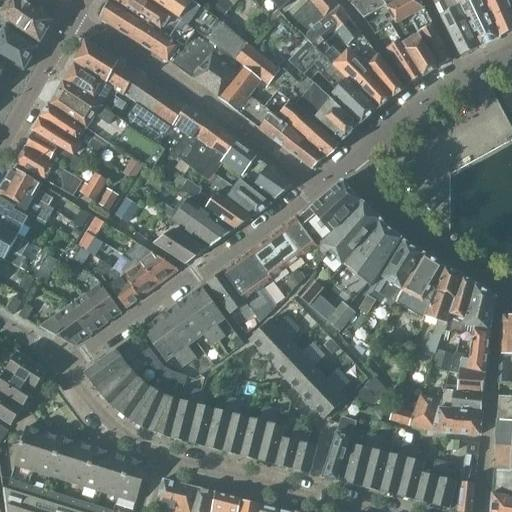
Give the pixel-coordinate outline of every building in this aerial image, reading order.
[(20,0),(0,0),(0,13),(41,42),(53,21),(20,0)] [(112,0),(100,19),(140,43),(169,62),(179,46),(112,0)] [(193,55),(205,39),(149,0),(111,0),(112,0),(179,46),(186,51),(193,55)] [(225,26),(220,22),(215,19),(210,15),(189,0),(149,0),(205,39),(224,52),(235,61),(241,54),(248,46),(225,26)] [(220,0),(210,15),(215,19),(220,22),(233,4),(229,2),(227,0),(220,0)] [(270,0),(281,11),(292,0),(270,0)] [(305,36),(312,30),(339,7),(333,0),(292,0),(281,11),(280,12),(283,15),(296,27),(305,36)] [(366,18),(386,7),(397,0),(359,0),(352,4),(366,21),(367,20),(366,18)] [(384,29),(390,24),(392,27),(401,21),(424,8),(419,0),(397,0),(386,7),(392,17),(386,20),(383,16),(369,25),(376,34),(384,29)] [(436,3),(463,57),(480,49),(457,0),(442,0),(437,2),(436,3)] [(457,0),(480,49),(498,39),(498,40),(500,39),(482,0),(471,0),(470,1),(469,0),(457,0)] [(482,0),(500,38),(511,32),(511,10),(507,0),(482,0)] [(305,36),(305,37),(309,41),(314,47),(316,49),(325,42),(336,32),(350,21),(339,7),(312,30),(305,36)] [(277,11),(270,19),(274,22),(281,15),(277,11)] [(420,34),(439,66),(440,67),(451,60),(435,28),(426,12),(413,20),(420,34)] [(336,32),(344,42),(348,46),(361,34),(350,21),(336,32)] [(439,66),(420,34),(411,39),(401,21),(392,27),(424,76),(439,66)] [(390,24),(384,29),(394,45),(387,49),(410,84),(424,76),(392,27),(390,24)] [(0,78),(9,63),(24,72),(38,47),(6,29),(0,39),(0,78)] [(393,97),(404,90),(361,34),(348,46),(351,49),(393,97)] [(186,51),(175,66),(193,79),(193,80),(200,85),(224,52),(205,39),(193,55),(186,51)] [(309,41),(289,61),(302,73),(304,76),(306,77),(310,80),(318,72),(331,85),(333,83),(339,90),(334,95),(362,123),(378,109),(316,49),(314,47),(309,41)] [(351,49),(348,46),(344,42),(334,52),(325,42),(316,49),(378,109),(393,97),(351,49)] [(88,43),(76,64),(119,92),(119,94),(124,97),(125,96),(138,75),(137,74),(128,69),(119,63),(110,57),(88,43)] [(179,46),(169,62),(175,66),(186,51),(179,46)] [(241,54),(235,61),(242,66),(243,67),(263,81),(269,87),(270,85),(281,73),(267,62),(248,46),(241,54)] [(224,52),(200,85),(219,98),(242,66),(235,61),(224,52)] [(116,98),(119,94),(119,92),(76,64),(64,84),(120,119),(128,106),(116,98)] [(219,98),(239,112),(250,96),(263,81),(243,67),(242,66),(219,98)] [(284,70),(281,73),(270,85),(290,102),(303,113),(306,111),(342,141),(360,125),(310,80),(306,77),(303,81),(300,84),(284,70)] [(135,103),(149,82),(138,75),(125,96),(135,103)] [(145,110),(159,89),(149,82),(135,103),(137,104),(145,110)] [(51,106),(110,145),(133,161),(142,167),(143,167),(152,174),(167,151),(126,122),(120,119),(64,84),(58,95),(51,106)] [(159,89),(145,110),(156,117),(170,96),(159,89)] [(170,96),(156,117),(166,124),(180,104),(170,96)] [(313,170),(325,158),(276,118),(250,96),(239,112),(238,113),(268,135),(313,170)] [(290,102),(276,118),(325,158),(340,144),(320,127),(308,118),(303,113),(290,102)] [(177,131),(166,124),(156,117),(145,110),(137,104),(126,122),(167,151),(177,158),(189,140),(197,146),(211,125),(200,117),(191,110),(177,131)] [(166,124),(177,131),(191,110),(186,107),(186,108),(180,104),(166,124)] [(105,153),(110,145),(51,106),(43,119),(82,145),(101,158),(105,153)] [(75,156),(82,145),(43,119),(35,132),(75,156)] [(177,158),(178,159),(179,158),(209,182),(222,163),(210,155),(212,151),(223,133),(211,125),(197,146),(189,140),(177,158)] [(79,169),(83,163),(84,162),(75,156),(35,132),(26,147),(51,163),(56,155),(79,169)] [(212,151),(225,160),(237,144),(223,133),(212,151)] [(237,144),(225,160),(212,151),(210,155),(222,163),(243,177),(257,158),(237,144)] [(26,147),(17,163),(47,181),(52,171),(65,178),(65,183),(62,190),(74,197),(83,182),(51,163),(26,147)] [(257,158),(243,177),(255,186),(276,200),(295,185),(293,184),(268,166),(257,158)] [(133,161),(125,174),(134,180),(143,167),(142,167),(133,161)] [(14,169),(7,182),(54,211),(55,210),(50,207),(54,200),(39,191),(42,185),(14,169)] [(107,181),(97,175),(85,195),(95,201),(107,181)] [(213,185),(254,217),(270,205),(241,182),(235,189),(218,177),(213,185)] [(204,190),(188,181),(181,191),(206,207),(237,229),(252,218),(251,218),(218,194),(212,203),(201,195),(204,190)] [(7,182),(0,194),(0,196),(47,224),(54,211),(7,182)] [(342,183),(298,220),(316,244),(321,240),(323,243),(362,204),(361,203),(342,183)] [(108,190),(100,204),(110,211),(119,197),(108,190)] [(0,225),(19,237),(25,225),(42,234),(47,224),(0,196),(0,225)] [(210,249),(233,232),(189,201),(179,215),(165,206),(161,212),(175,221),(175,222),(210,247),(209,248),(210,249)] [(380,222),(363,206),(327,241),(323,244),(322,245),(330,253),(344,266),(345,265),(380,222)] [(120,209),(116,216),(128,223),(132,217),(120,209)] [(82,210),(74,223),(82,228),(90,215),(82,210)] [(96,218),(88,232),(96,236),(104,223),(96,218)] [(297,219),(282,230),(302,257),(316,247),(317,246),(316,244),(298,220),(297,219)] [(380,222),(345,265),(353,272),(371,287),(402,240),(380,222)] [(0,257),(5,261),(20,270),(27,259),(11,250),(19,237),(0,225),(0,257)] [(73,228),(69,236),(77,241),(82,233),(73,228)] [(155,245),(186,266),(207,251),(175,230),(155,245)] [(282,230),(267,241),(287,268),(302,257),(282,230)] [(79,246),(88,252),(95,238),(87,233),(79,246)] [(317,246),(316,247),(320,252),(324,258),(330,253),(322,245),(323,244),(323,243),(321,240),(316,244),(317,246)] [(267,241),(252,252),(272,279),(287,268),(267,241)] [(404,242),(382,278),(403,291),(424,254),(404,242)] [(145,258),(139,263),(146,273),(149,271),(159,285),(179,271),(176,267),(139,245),(138,248),(145,258)] [(81,249),(78,254),(86,259),(90,254),(81,249)] [(252,252),(224,272),(255,315),(261,323),(277,307),(263,288),(273,280),(274,280),(272,279),(252,252)] [(325,259),(324,258),(320,252),(315,255),(314,260),(318,266),(325,259)] [(430,305),(444,266),(424,254),(403,293),(427,303),(430,305)] [(49,255),(40,271),(51,277),(60,261),(49,255)] [(74,259),(67,271),(76,276),(83,264),(74,259)] [(101,260),(95,272),(102,276),(102,277),(128,308),(140,299),(123,276),(101,260)] [(149,271),(146,273),(139,263),(123,274),(141,298),(159,285),(149,271)] [(446,322),(461,277),(444,266),(430,305),(425,317),(438,321),(435,329),(433,336),(430,335),(424,351),(435,354),(441,338),(442,335),(445,336),(446,331),(449,323),(446,322)] [(47,285),(51,277),(40,271),(36,279),(47,285)] [(224,272),(208,284),(231,315),(240,309),(248,320),(255,315),(224,272)] [(297,272),(292,276),(299,285),(305,278),(302,273),(297,272)] [(20,287),(28,291),(34,281),(26,276),(20,287)] [(293,291),(299,285),(292,276),(288,279),(287,284),(293,291)] [(460,335),(462,329),(474,285),(461,277),(446,322),(449,323),(446,331),(460,335)] [(316,282),(301,299),(310,307),(324,289),(316,282)] [(107,324),(123,313),(102,285),(86,297),(107,324)] [(474,285),(462,329),(460,335),(472,338),(470,357),(456,352),(452,366),(485,374),(488,349),(490,332),(491,329),(493,316),(495,299),(474,285)] [(203,288),(188,299),(219,341),(226,336),(217,325),(225,320),(220,312),(203,288)] [(14,297),(8,308),(16,313),(22,302),(14,297)] [(107,324),(86,297),(70,308),(91,335),(99,329),(107,324)] [(368,297),(360,310),(368,315),(376,301),(368,297)] [(219,341),(188,299),(173,309),(196,341),(204,335),(212,346),(219,341)] [(337,310),(327,322),(341,333),(356,314),(343,303),(337,310)] [(26,304),(20,315),(28,319),(34,309),(26,304)] [(330,305),(321,316),(327,322),(337,310),(330,305)] [(91,335),(70,308),(42,328),(75,347),(91,335)] [(196,341),(173,309),(158,320),(190,362),(196,357),(188,346),(196,341)] [(295,324),(289,317),(277,328),(271,321),(250,340),(263,354),(295,324)] [(502,347),(499,385),(511,384),(511,317),(511,318),(504,318),(502,347)] [(158,320),(143,331),(166,362),(175,356),(183,367),(190,362),(158,320)] [(276,367),(297,348),(290,341),(302,331),(295,324),(263,354),(276,367)] [(245,345),(240,339),(233,343),(238,350),(245,345)] [(339,349),(331,340),(325,346),(334,354),(339,349)] [(128,342),(84,373),(94,387),(95,388),(128,365),(125,362),(122,357),(133,350),(128,342)] [(297,348),(276,367),(288,380),(320,350),(314,344),(303,354),(297,348)] [(151,365),(158,360),(150,349),(143,354),(151,365)] [(300,393),(321,374),(315,367),(326,357),(320,350),(288,380),(300,393)] [(438,350),(434,366),(449,371),(454,354),(438,350)] [(36,390),(48,371),(19,352),(7,371),(36,390)] [(151,365),(158,374),(164,367),(158,360),(151,365)] [(128,365),(95,388),(112,407),(139,378),(136,375),(132,371),(128,365)] [(485,374),(452,366),(450,372),(460,374),(459,387),(452,386),(453,390),(483,393),(485,374)] [(171,381),(174,372),(164,367),(158,374),(171,381)] [(312,406),(344,376),(338,370),(327,380),(321,374),(300,393),(312,406)] [(0,381),(0,392),(24,408),(36,390),(7,371),(0,381)] [(188,377),(174,372),(171,381),(185,386),(188,377)] [(312,406),(324,419),(345,399),(339,393),(350,383),(344,376),(312,406)] [(128,420),(151,388),(146,385),(141,380),(139,378),(112,407),(128,420)] [(453,390),(452,386),(446,386),(440,409),(482,413),(483,393),(453,390)] [(379,401),(366,387),(354,398),(375,405),(379,401)] [(149,432),(165,396),(159,393),(153,389),(151,388),(128,420),(149,432)] [(189,443),(202,392),(193,390),(190,403),(181,401),(172,439),(189,443)] [(14,424),(24,408),(0,392),(0,418),(13,427),(14,424)] [(202,392),(189,443),(206,447),(215,409),(206,407),(210,394),(202,392)] [(411,426),(433,432),(441,401),(421,395),(411,426)] [(172,439),(181,401),(165,396),(149,432),(172,439)] [(511,397),(499,397),(492,494),(511,495),(511,397)] [(215,409),(206,447),(223,452),(236,401),(228,399),(224,411),(215,409)] [(236,401),(223,452),(240,456),(250,418),(241,416),(244,403),(236,401)] [(361,421),(360,424),(379,430),(381,423),(386,410),(377,407),(371,424),(361,421)] [(259,461),(271,410),(263,408),(259,421),(250,418),(240,456),(259,461)] [(482,413),(440,409),(434,432),(474,435),(480,436),(482,413)] [(271,410),(259,461),(277,465),(283,438),(286,427),(276,425),(280,412),(271,410)] [(401,410),(397,422),(409,426),(410,426),(413,414),(401,410)] [(337,433),(323,477),(338,481),(342,471),(345,458),(348,450),(357,422),(344,418),(342,418),(337,433)] [(283,438),(277,465),(293,470),(304,427),(296,425),(292,440),(283,438)] [(2,427),(0,430),(0,446),(1,447),(10,432),(2,427)] [(310,474),(311,474),(318,447),(309,444),(312,430),(304,427),(293,470),(310,474)] [(45,433),(27,428),(16,465),(33,471),(45,433)] [(45,433),(33,471),(50,476),(62,438),(45,433)] [(376,436),(367,434),(364,448),(354,445),(345,483),(362,487),(376,436)] [(376,436),(362,487),(380,492),(390,454),(381,452),(384,438),(376,436)] [(68,481),(79,444),(62,438),(50,476),(68,481)] [(449,441),(448,450),(458,451),(459,442),(449,441)] [(468,442),(467,455),(478,456),(479,456),(480,444),(468,442)] [(390,454),(380,492),(397,496),(410,445),(402,443),(399,456),(390,454)] [(79,444),(68,481),(85,487),(96,449),(79,444)] [(410,445),(397,496),(416,501),(423,474),(425,463),(415,461),(419,447),(410,445)] [(102,492),(114,454),(96,449),(85,487),(102,492)] [(119,497),(131,460),(114,454),(102,492),(119,497)] [(461,482),(457,511),(459,511),(472,511),(475,484),(469,483),(472,468),(470,467),(472,456),(467,456),(461,482)] [(149,465),(131,460),(119,497),(137,503),(145,477),(149,465)] [(423,474),(416,501),(432,505),(443,463),(435,461),(431,475),(423,474)] [(443,463),(432,505),(451,510),(458,482),(448,480),(452,465),(443,463)] [(28,491),(30,485),(11,479),(9,486),(28,491)] [(174,511),(181,485),(164,481),(163,483),(156,508),(167,510),(166,511),(174,511)] [(30,485),(28,491),(44,496),(46,490),(30,485)] [(192,511),(197,489),(181,485),(174,511),(192,511)] [(80,511),(5,488),(8,511),(80,511)] [(212,511),(215,494),(197,489),(192,511),(212,511)] [(46,490),(44,496),(61,502),(63,495),(46,490)] [(212,511),(239,511),(241,501),(228,497),(215,494),(212,511)] [(511,511),(511,495),(492,494),(491,511),(511,511)] [(63,495),(61,502),(79,507),(81,500),(63,495)] [(81,500),(79,507),(94,511),(95,511),(98,506),(81,500)] [(239,511),(259,511),(261,506),(241,501),(239,511)]
